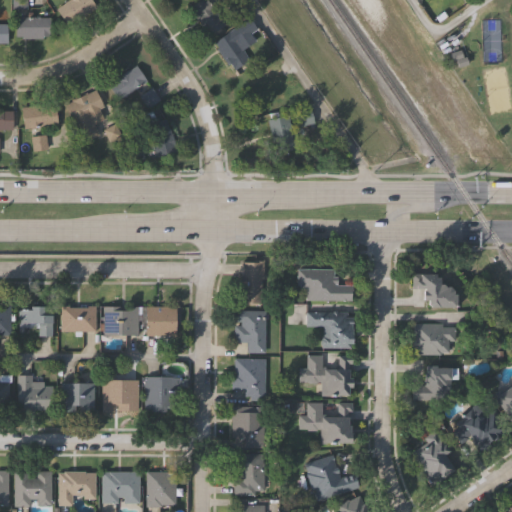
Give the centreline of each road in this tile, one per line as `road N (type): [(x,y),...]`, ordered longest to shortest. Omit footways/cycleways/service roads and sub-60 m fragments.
road 1 (secondary): [(511,191),(210,194)]
road 2 (secondary): [(212,233),(511,231)]
road 3 (residential): [(409,511),(381,443),(385,229)]
road 4 (residential): [(210,194),(197,113),(128,0)]
road 5 (secondary): [(0,233),(212,233)]
road 6 (residential): [(197,442),(199,296),(212,233)]
road 7 (secondary): [(210,194),(0,194)]
road 8 (residential): [(0,271),(202,271)]
road 9 (residential): [(0,442),(197,442)]
road 10 (residential): [(139,15),(50,69),(0,75)]
